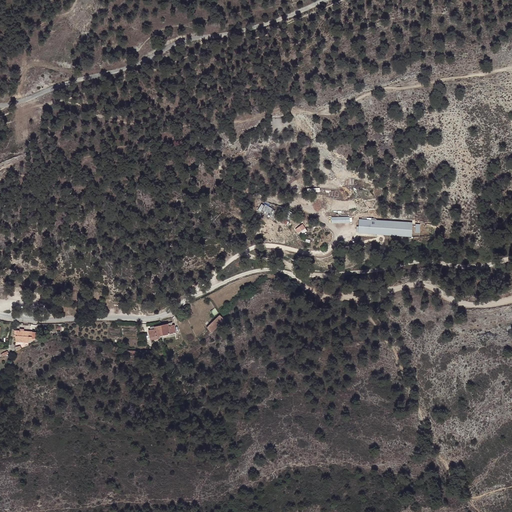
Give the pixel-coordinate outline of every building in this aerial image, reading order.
[(275,209),(265,203),(262,209),(272,215),(275,209)] [(294,213),(287,208),(279,221),(287,225),(294,213)] [(412,221),(358,218),(358,232),(411,235),(412,221)] [(306,226),(304,222),(295,228),(298,232),(306,226)] [(206,327),(210,331),(224,319),(219,314),(206,327)] [(167,324),(161,325),(162,334),(174,331),(173,325),(167,326),(167,324)] [(162,334),(161,325),(154,326),(154,329),(148,330),(149,336),(162,334)] [(17,330),(17,331),(16,336),(15,341),(19,342),(22,342),(29,343),(29,339),(32,340),(32,338),(37,338),(37,332),(24,331),(20,330),(17,330)] [(154,349),(135,351),(135,356),(135,358),(154,357),(154,349)]
